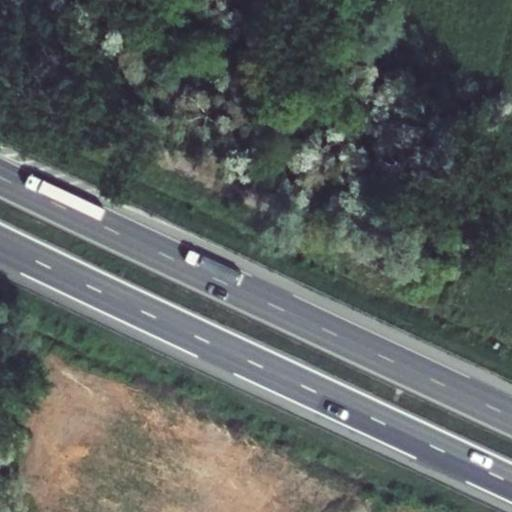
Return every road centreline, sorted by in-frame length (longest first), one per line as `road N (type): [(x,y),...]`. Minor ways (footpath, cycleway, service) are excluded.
road 1 (motorway): [(0,243),(511,484)]
road 2 (motorway): [(511,416),(0,176)]
